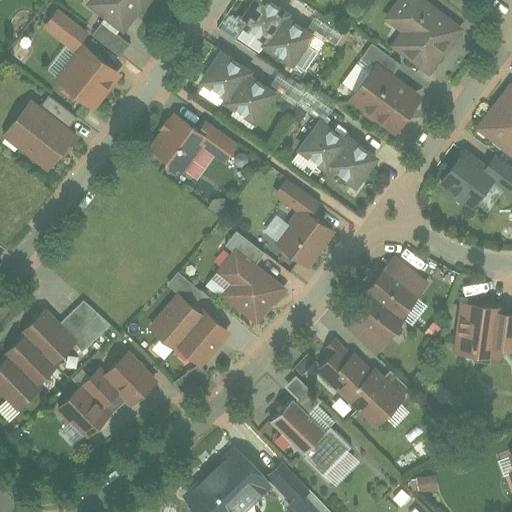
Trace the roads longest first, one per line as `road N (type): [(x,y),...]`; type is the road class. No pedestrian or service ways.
road 1 (residential): [(385,209),(209,414),(80,511)]
road 2 (residential): [(212,4),(63,206),(0,277)]
road 3 (residential): [(502,51),(385,209)]
road 4 (residential): [(385,209),(443,246),(511,264)]
